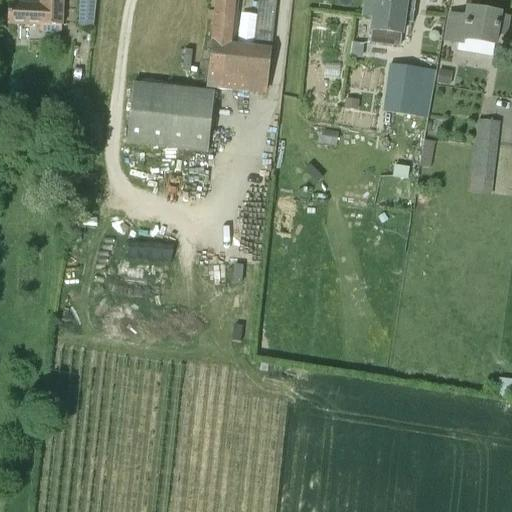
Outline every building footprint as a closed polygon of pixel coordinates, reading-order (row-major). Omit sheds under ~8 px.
[(39,0),(39,26),(40,26),(40,33),(61,33),(61,26),(62,26),(63,0),(39,0)] [(81,0),(81,28),(92,28),(95,0),(81,0)] [(216,0),(212,43),(206,89),(248,94),(250,76),(267,78),(276,0),(216,0)] [(405,24),(412,25),(415,0),(398,0),(398,2),(385,0),(366,0),(364,18),(371,19),(369,32),(403,36),(405,24)] [(465,42),(494,47),(497,32),(506,34),(509,20),(499,19),(500,16),(468,10),(466,18),(450,15),(445,43),(464,47),(465,42)] [(383,112),(417,117),(424,70),(389,65),(383,112)] [(123,145),(207,154),(213,93),(129,84),(123,145)] [(470,182),(493,185),(498,145),(497,144),(499,123),(478,120),(470,182)] [(497,397),(510,398),(511,381),(499,379),(497,397)]
